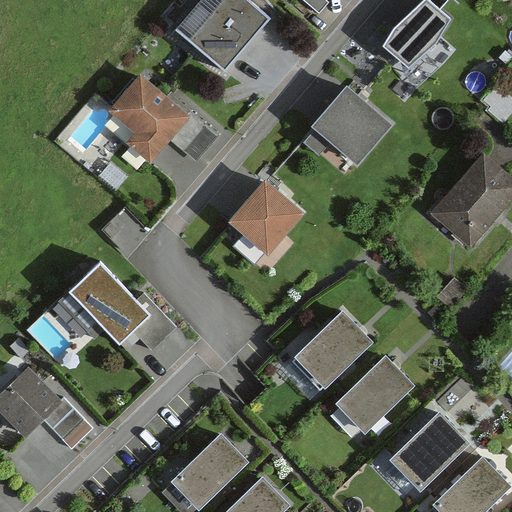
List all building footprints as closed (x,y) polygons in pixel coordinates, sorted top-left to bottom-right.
[(237,68),(280,18),(258,0),(212,0),(189,26),(237,68)] [(454,22),(433,3),(406,27),(393,45),(413,64),(442,40),(454,22)] [(195,115),(150,76),(122,109),(149,132),(141,141),(159,156),(195,115)] [(399,125),(356,88),(323,127),(365,163),(399,125)] [(511,185),(481,157),(432,210),(445,222),(442,226),(468,250),(511,202),(511,185)] [(310,215),(275,185),(239,226),(275,256),(310,215)] [(160,315),(113,265),(81,295),(128,345),(160,315)] [(379,342),(351,314),(306,358),(334,387),(379,342)] [(417,386),(389,357),(344,402),(372,430),(417,386)] [(68,402),(34,368),(0,401),(0,402),(33,436),(68,402)] [(476,442),(448,413),(403,458),(430,486),(476,442)] [(253,467),(225,439),(180,483),(208,511),(253,467)] [(489,511),(511,489),(511,483),(488,458),(442,503),(451,511),(489,511)] [(286,511),(289,509),(261,481),(229,511),(286,511)]
